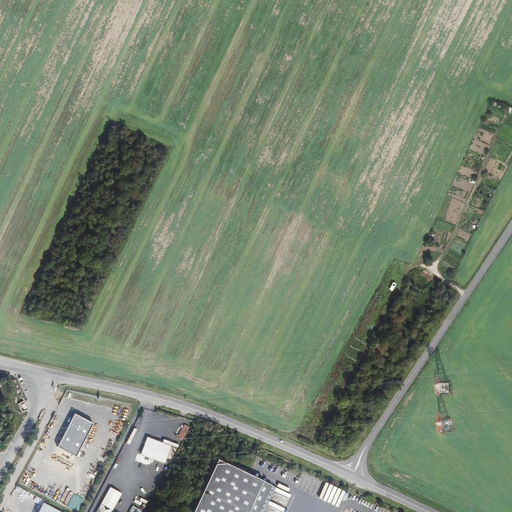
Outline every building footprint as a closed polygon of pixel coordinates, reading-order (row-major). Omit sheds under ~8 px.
[(73,458),(90,425),(71,415),(54,448),(73,458)] [(184,421),(177,433),(183,436),(189,424),(184,421)] [(141,455),(165,463),(172,445),(148,436),(141,455)] [(259,511),(272,485),(218,460),(193,511),(259,511)] [(63,511),(42,502),(37,511),(63,511)]
